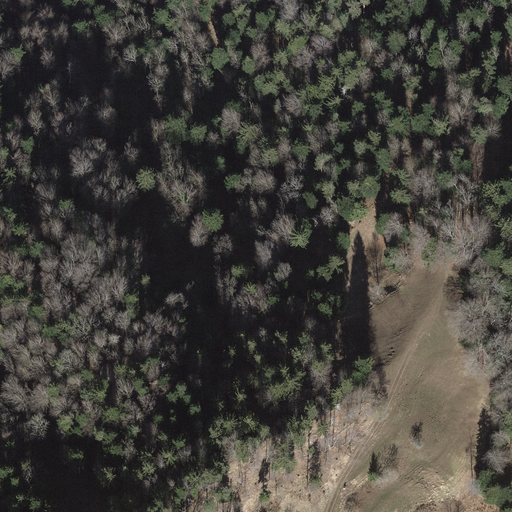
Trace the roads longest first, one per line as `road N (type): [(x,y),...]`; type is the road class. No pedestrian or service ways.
road 1 (track): [(206,0),(216,38),(214,98),(201,131),(172,156),(132,156)]
road 2 (track): [(331,511),(421,321)]
road 3 (track): [(511,148),(421,321)]
